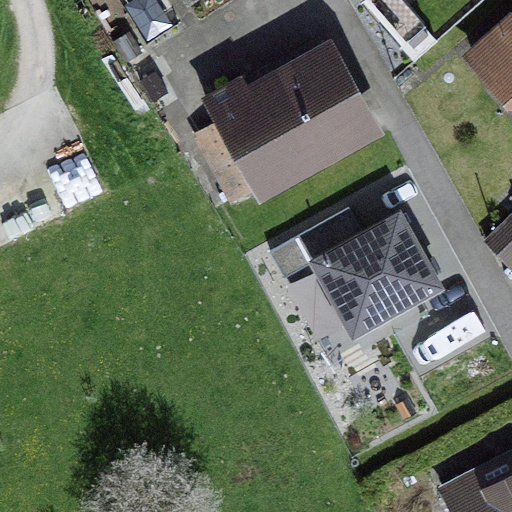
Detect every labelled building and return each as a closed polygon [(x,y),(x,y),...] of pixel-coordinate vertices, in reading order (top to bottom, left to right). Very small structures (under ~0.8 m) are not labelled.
[(422,23),(402,0),(363,0),(399,43),(422,23)] [(511,20),(474,55),(506,91),(511,85),(511,20)] [(219,121),(201,133),(237,197),(371,123),(335,57),(271,93),(263,81),(247,89),(241,79),(207,98),(219,121)] [(363,233),(349,207),(270,251),(284,277),(315,260),(354,330),(437,284),(398,214),(363,233)] [(511,215),(487,240),(511,266),(511,215)] [(511,511),(511,486),(489,498),(476,473),(443,489),(454,511),(511,511)]
